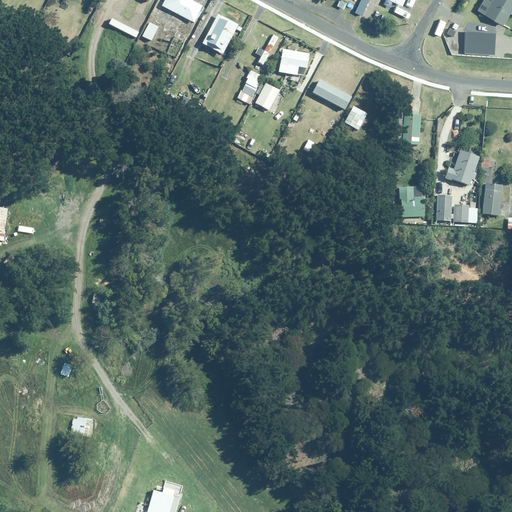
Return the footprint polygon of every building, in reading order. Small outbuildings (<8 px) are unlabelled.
[(164,0),(161,7),(182,18),(183,18),(173,37),(182,42),(186,34),(190,36),(208,0),(164,0)] [(511,0),(484,0),(478,10),(504,26),(511,14),(511,0)] [(217,14),(201,44),(221,55),(235,30),(239,33),(242,28),(217,14)] [(149,22),(141,38),(151,42),(159,27),(149,22)] [(495,34),(465,32),(464,53),(494,54),(495,34)] [(262,66),(277,38),(271,34),(263,49),(257,47),(254,53),(260,57),(257,62),(262,66)] [(278,74),(303,76),(304,69),(307,69),(309,52),(280,49),(278,74)] [(235,99),(248,106),(262,76),(250,70),(235,99)] [(352,98),(319,80),(311,93),(345,111),(352,98)] [(280,92),(265,83),(254,103),(270,112),(280,92)] [(352,106),(343,122),(357,130),(366,114),(352,106)] [(402,143),(419,144),(421,114),(404,113),(402,143)] [(307,139),(300,149),(306,154),(313,143),(307,139)] [(449,167),(446,178),(470,186),(472,179),(475,180),(477,174),(474,173),(480,156),(460,150),(454,168),(449,167)] [(481,175),(488,176),(489,160),(482,159),(481,175)] [(486,183),(482,214),(499,216),(502,185),(486,183)] [(400,218),(425,217),(424,196),(414,197),(413,187),(399,187),(400,218)] [(438,195),(436,220),(451,221),(452,195),(438,195)] [(469,205),(454,204),(453,222),(477,223),(478,208),(476,208),(476,203),(470,202),(470,208),(469,208),(469,205)] [(9,209),(0,207),(0,241),(4,242),(9,209)] [(93,291),(90,303),(107,307),(110,295),(93,291)] [(88,308),(85,316),(90,317),(89,320),(93,321),(94,319),(100,321),(102,312),(88,308)] [(84,321),(83,328),(86,328),(85,333),(91,334),(92,331),(99,332),(101,324),(84,321)] [(64,362),(58,374),(66,378),(72,366),(64,362)] [(72,418),(70,435),(90,437),(93,419),(76,416),(76,419),(72,418)] [(154,490),(147,511),(175,511),(180,498),(174,496),(175,491),(164,488),(162,493),(154,490)]
